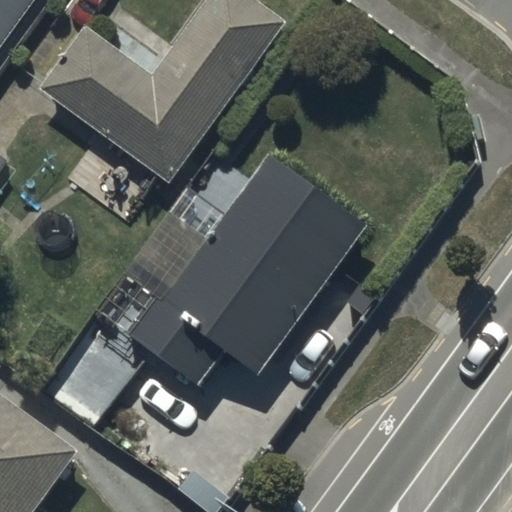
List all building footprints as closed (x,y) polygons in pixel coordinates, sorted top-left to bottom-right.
[(0,0),(0,47),(35,0),(0,0)] [(81,15),(33,81),(124,146),(84,202),(110,221),(151,164),(185,189),(207,158),(195,150),(289,20),(261,0),(204,0),(154,69),(81,15)] [(110,317),(111,317),(198,382),(224,346),(261,373),(375,219),(271,142),(206,230),(186,215),(110,317)] [(0,168),(8,157),(0,150),(0,168)] [(0,384),(0,511),(34,511),(83,447),(0,384)]
